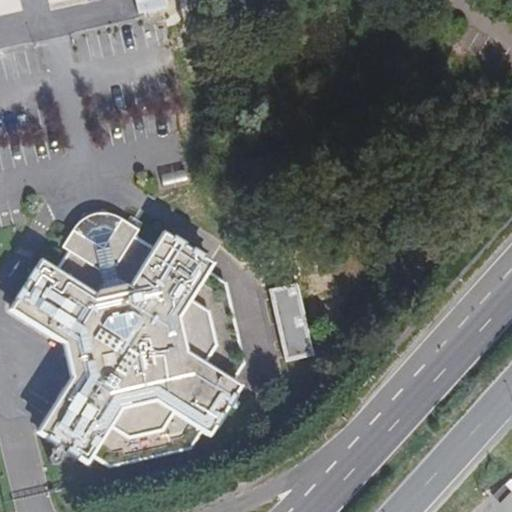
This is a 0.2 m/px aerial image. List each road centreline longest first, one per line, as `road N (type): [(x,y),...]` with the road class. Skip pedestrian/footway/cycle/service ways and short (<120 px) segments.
road 1 (primary): [(511,282),(343,467)]
road 2 (primary): [(397,511),(511,388)]
road 3 (unclassified): [(343,467),(221,511)]
